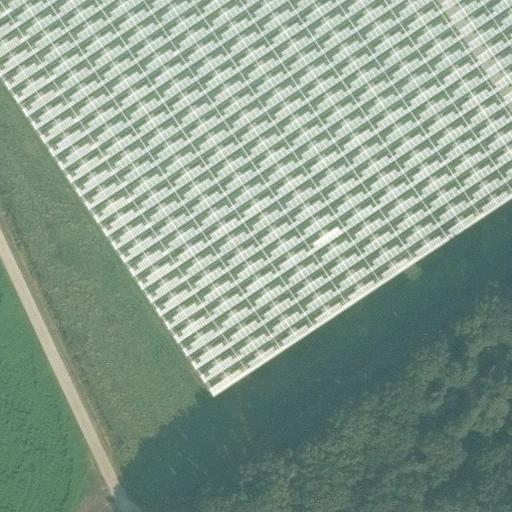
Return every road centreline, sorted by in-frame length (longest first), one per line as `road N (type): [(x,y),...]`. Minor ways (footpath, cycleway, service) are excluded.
road 1 (unclassified): [(198,511),(303,409),(511,248)]
road 2 (unclassified): [(0,223),(140,511)]
